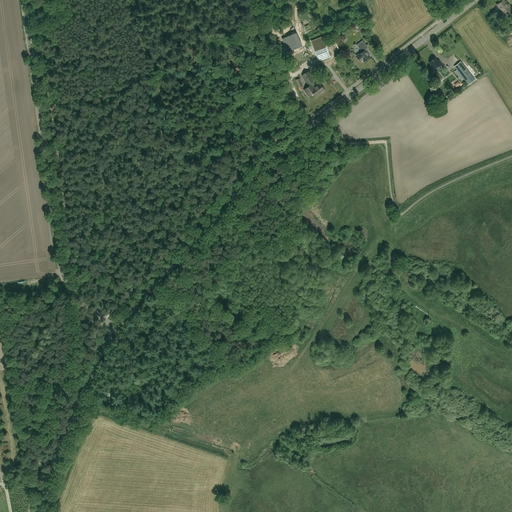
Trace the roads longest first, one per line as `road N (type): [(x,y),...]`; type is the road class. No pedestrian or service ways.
road 1 (unclassified): [(115,328),(70,290),(60,268),(23,0)]
road 2 (tertiary): [(115,328),(302,132)]
road 3 (tertiary): [(308,128),(477,0)]
road 4 (tertiary): [(41,511),(115,328)]
